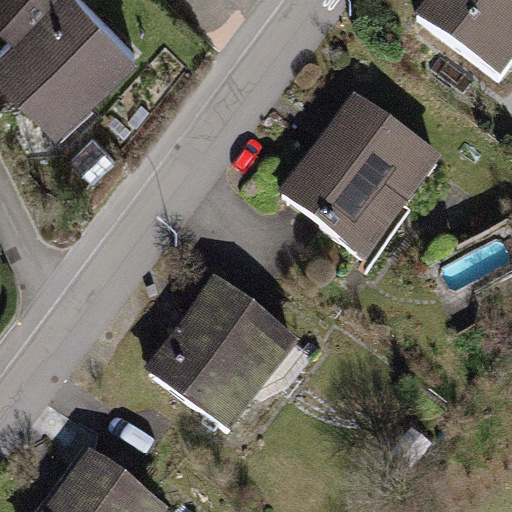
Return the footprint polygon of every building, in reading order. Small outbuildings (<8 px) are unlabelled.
[(0,90),(66,157),(145,79),(68,1),(68,0),(0,0),(0,35),(16,52),(0,67),(0,90)] [(511,0),(443,0),(413,40),(503,106),(511,94),(511,0)] [(450,183),(357,112),(277,217),(370,288),(450,183)] [(295,361),(212,298),(146,387),(229,449),(295,361)] [(143,511),(86,468),(52,511),(143,511)]
